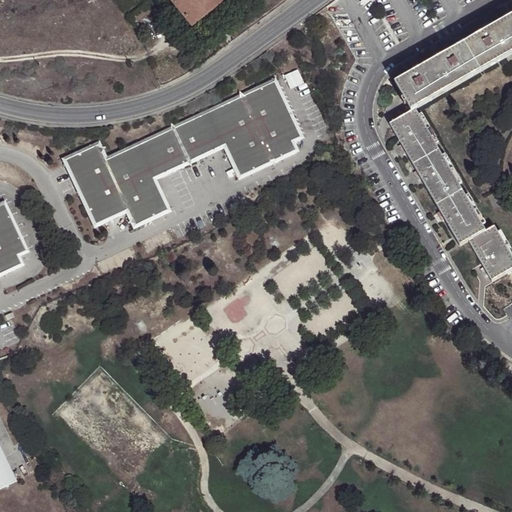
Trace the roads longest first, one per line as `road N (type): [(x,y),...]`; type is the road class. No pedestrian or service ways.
road 1 (unclassified): [(511,348),(467,307),(370,138),(365,111),(384,62),(492,0)]
road 2 (unclassified): [(0,104),(90,114),(167,97),(313,0)]
